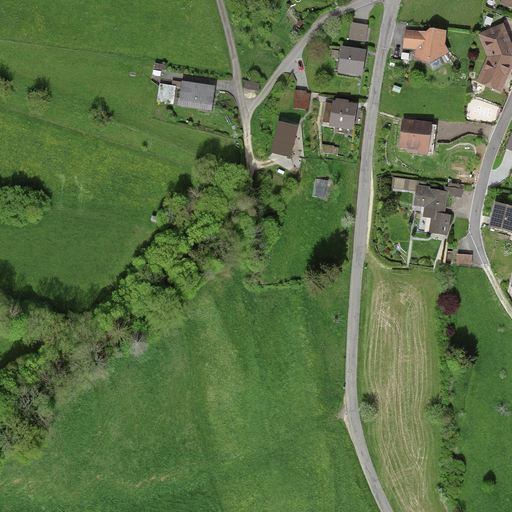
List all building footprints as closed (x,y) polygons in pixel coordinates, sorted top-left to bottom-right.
[(509,55),(510,52),(501,29),(481,37),(490,59),(481,79),(500,87),(511,60),(510,56),(509,55)] [(441,47),(443,35),(431,34),(427,37),(419,36),(420,35),(406,33),(404,48),(417,50),(417,57),(429,63),(429,62),(445,52),(441,47)] [(340,71),(359,74),(362,55),(343,51),(340,71)] [(178,105),(210,110),(213,90),(181,85),(178,105)] [(156,103),(172,105),(174,90),(158,88),(156,103)] [(308,110),(310,95),(306,94),(306,89),(296,88),(294,109),(308,110)] [(324,104),(321,123),(350,128),(353,109),(324,104)] [(289,157),(298,126),(280,121),(271,152),(289,157)] [(400,147),(432,151),(435,128),(403,123),(400,147)] [(316,198),(317,196),(323,197),(325,186),(315,184),(312,196),(316,198)] [(445,196),(459,198),(460,191),(446,189),(445,194),(429,191),(429,190),(417,188),(415,201),(426,203),(424,218),(433,219),(431,234),(445,236),(448,217),(441,216),(445,196)] [(511,227),(511,209),(496,206),(490,229),(510,234),(511,227)]
